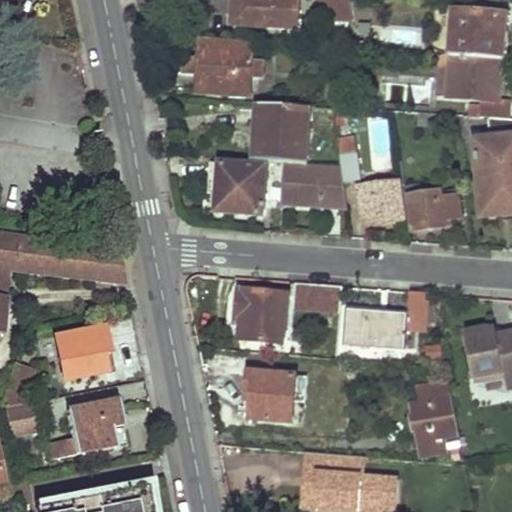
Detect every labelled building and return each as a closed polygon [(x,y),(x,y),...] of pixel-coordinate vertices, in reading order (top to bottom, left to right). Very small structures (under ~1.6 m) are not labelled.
[(10,0),(0,0),(0,3),(0,20),(8,10),(10,0)] [(234,0),(224,0),(224,27),(277,29),(278,20),(233,17),(234,0)] [(234,0),(233,17),(278,20),(277,29),(297,30),(298,0),(234,0)] [(322,0),(325,21),(353,21),(350,0),(322,0)] [(454,57),(503,61),(507,15),(454,12),(451,56),(454,57)] [(185,66),(184,74),(199,75),(198,91),(251,95),(252,77),(262,78),(263,62),(254,62),(254,48),(201,44),(200,59),(185,59),(185,66)] [(451,56),(444,56),(442,98),(451,99),(454,57),(451,56)] [(454,57),(451,99),(484,101),(485,106),(484,107),(473,106),(473,118),(490,118),(509,120),(510,102),(501,102),(503,61),(454,57)] [(259,136),(257,162),(288,164),(307,166),(310,107),(261,104),(259,136)] [(420,126),(433,127),(434,116),(421,114),(420,126)] [(392,117),(370,117),(370,173),(391,173),(392,117)] [(475,140),(484,217),(508,215),(508,206),(511,205),(511,119),(509,120),(490,118),(492,138),(475,140)] [(344,181),(361,179),(356,137),(338,140),(342,167),(344,181)] [(218,211),(264,215),(268,167),(213,162),(211,183),(210,193),(220,194),(218,211)] [(288,164),(285,204),(347,208),(344,181),(342,167),(307,166),(288,164)] [(360,187),(364,220),(379,218),(380,223),(405,219),(400,181),(360,187)] [(410,197),(414,232),(449,227),(448,219),(462,217),(459,197),(443,199),(441,193),(410,197)] [(0,333),(5,335),(8,271),(126,284),(124,275),(118,249),(78,244),(78,249),(0,238),(0,333)] [(295,311),(341,314),(343,288),(298,284),(295,311)] [(241,340),(284,344),(289,295),(241,291),(238,319),(243,321),(241,340)] [(431,295),(411,293),(409,315),(409,320),(429,321),(431,295)] [(345,343),(407,348),(408,330),(409,320),(409,315),(367,312),(367,309),(347,308),(345,343)] [(429,321),(409,320),(408,330),(428,332),(429,321)] [(55,338),(65,383),(109,374),(105,356),(111,354),(105,327),(55,338)] [(508,390),(511,389),(511,332),(503,335),(503,330),(485,329),(465,333),(474,378),(504,371),(505,377),(508,390)] [(435,350),(424,361),(425,366),(447,367),(443,350),(435,350)] [(111,354),(105,356),(109,374),(115,372),(111,354)] [(3,400),(5,411),(24,407),(34,373),(14,367),(3,400)] [(504,371),(474,378),(475,383),(505,377),(504,371)] [(252,420),(293,423),(294,403),(297,378),(250,374),(248,401),(248,402),(254,402),(252,420)] [(308,379),(297,378),(294,403),(306,403),(308,379)] [(450,382),(434,385),(437,400),(453,397),(450,382)] [(453,397),(437,400),(412,405),(414,415),(412,416),(415,433),(417,433),(422,458),(448,453),(446,439),(460,436),(453,397)] [(63,441),(50,443),(52,461),(66,458),(117,447),(113,428),(126,425),(120,399),(69,410),(75,439),(63,441)] [(5,411),(12,439),(29,436),(42,432),(35,404),(24,407),(5,411)] [(316,508),(362,511),(396,511),(400,480),(363,477),(365,458),(313,454),(311,486),(317,486),(316,508)] [(432,476),(446,477),(447,468),(433,466),(432,476)] [(311,486),(308,486),(307,507),(316,508),(317,486),(311,486)] [(152,511),(147,487),(38,510),(37,511),(152,511)]
